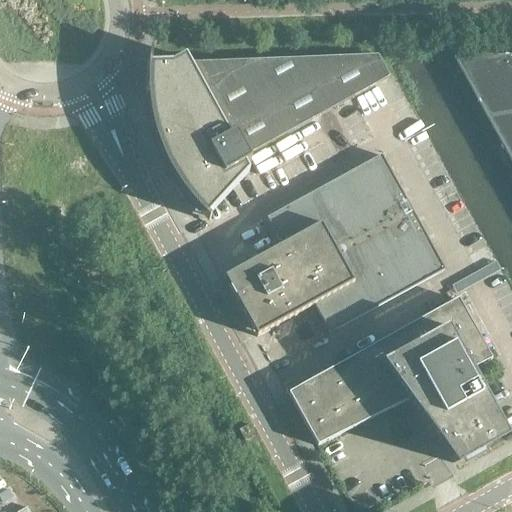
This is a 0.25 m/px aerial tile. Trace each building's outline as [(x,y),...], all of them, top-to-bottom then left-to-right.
[(511,56),(453,58),(511,163),(511,56)] [(211,189),(211,188),(211,187),(210,186),(210,185),(221,176),(223,179),(251,164),(247,157),(389,79),(377,58),(189,65),(185,58),(172,66),(151,67),(151,62),(149,62),(148,68),(148,75),(147,81),(147,87),(148,94),(148,100),(149,107),(150,113),(151,119),(152,126),(154,132),(155,138),(157,144),(159,150),(162,156),(164,162),(167,168),(170,174),(173,179),(177,185),(180,190),(184,196),(188,201),(192,206),(194,204),(191,200),(203,191),(204,192),(205,192),(206,192),(207,192),(209,192),(210,191),(210,190),(211,189)] [(282,247),(225,279),(257,338),(314,307),(330,334),(445,271),(412,213),(405,217),(399,207),(407,203),(381,156),(266,220),(282,247)] [(288,394),(319,447),(417,393),(421,405),(434,438),(452,464),(505,434),(471,372),(492,361),(458,300),(288,394)] [(249,426),(239,431),(245,442),(255,437),(249,426)]
